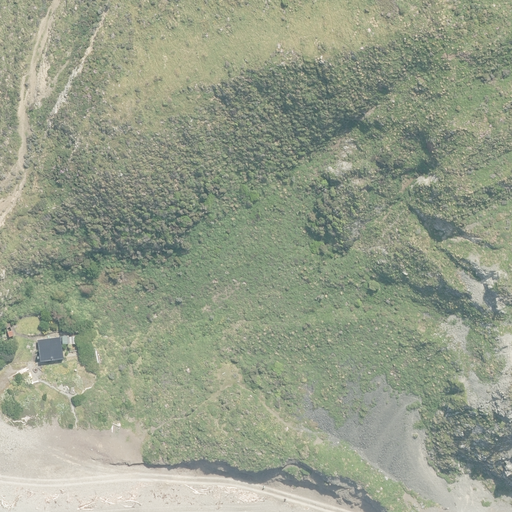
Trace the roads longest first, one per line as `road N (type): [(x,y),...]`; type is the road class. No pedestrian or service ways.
road 1 (track): [(257,511),(218,497),(55,469),(0,430)]
road 2 (track): [(53,0),(22,80),(19,179),(0,210)]
